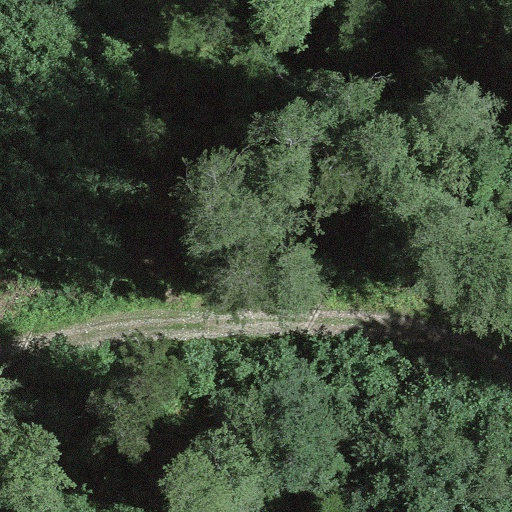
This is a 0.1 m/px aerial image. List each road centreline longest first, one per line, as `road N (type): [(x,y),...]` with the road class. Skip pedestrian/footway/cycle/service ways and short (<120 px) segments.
road 1 (track): [(511,362),(458,332),(346,312),(0,340)]
road 2 (track): [(0,414),(102,511)]
